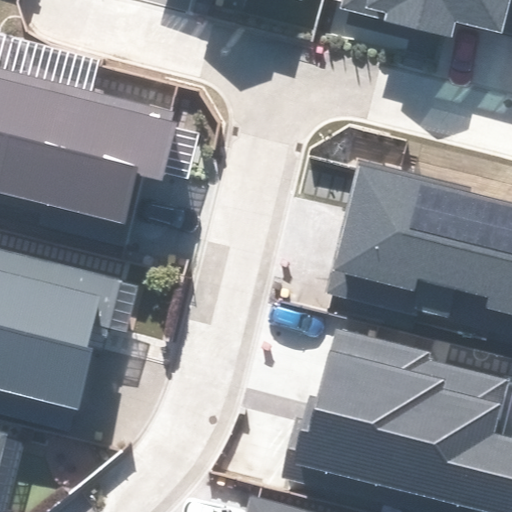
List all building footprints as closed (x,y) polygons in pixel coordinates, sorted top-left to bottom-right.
[(511,0),(354,0),(354,4),(443,22),(447,2),(511,14),(511,0)] [(511,173),(344,132),(309,273),(511,322),(511,173)] [(0,231),(0,376),(59,391),(81,305),(121,315),(134,265),(0,231)] [(312,307),(278,447),(511,503),(511,429),(478,422),(495,351),(312,307)] [(350,511),(236,480),(227,511),(350,511)]
